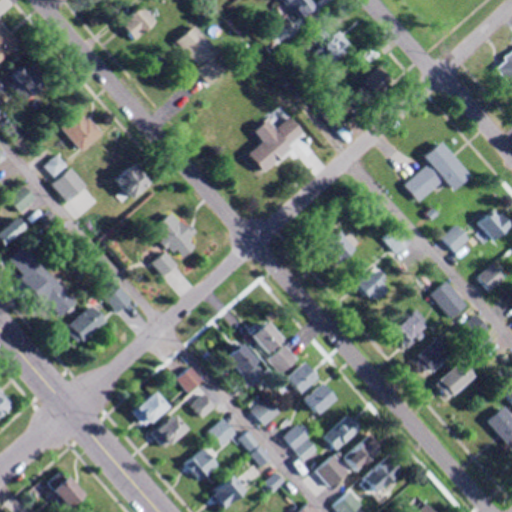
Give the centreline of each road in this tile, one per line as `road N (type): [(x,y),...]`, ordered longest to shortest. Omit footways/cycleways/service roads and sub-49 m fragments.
road 1 (residential): [(511,7),(0,470)]
road 2 (residential): [(36,0),(490,511)]
road 3 (tertiary): [(0,329),(158,511)]
road 4 (residential): [(371,0),(511,157)]
